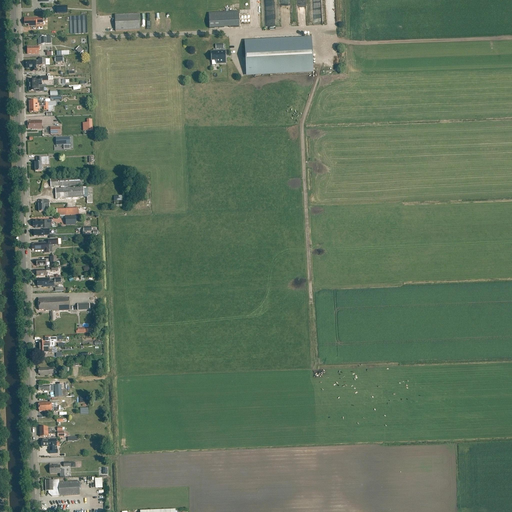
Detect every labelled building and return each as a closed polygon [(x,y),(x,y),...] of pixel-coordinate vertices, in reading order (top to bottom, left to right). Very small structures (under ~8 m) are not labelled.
[(238,12),(208,14),(209,29),(214,29),(214,28),(239,27),(238,12)] [(139,15),(115,16),(115,32),(140,31),(139,15)] [(43,18),(40,18),(36,19),(36,18),(24,18),(24,25),(28,25),(28,26),(36,26),(36,24),(43,23),(43,18)] [(245,42),(246,76),(312,73),(310,39),(245,42)] [(226,64),(225,52),(210,52),(211,61),(216,61),(216,64),(226,64)] [(26,69),(31,69),(32,69),(32,72),(36,72),(36,66),(46,66),(45,59),(38,60),(38,61),(35,61),(35,60),(26,60),(26,69)] [(40,81),(28,81),(29,87),(45,86),(42,86),(42,82),(48,81),(48,77),(43,77),(40,77),(40,81)] [(32,122),(28,123),(28,129),(32,129),(32,130),(42,130),(42,121),(32,121),(32,122)] [(54,145),(68,145),(68,137),(54,137),(54,145)] [(37,158),(37,164),(35,164),(35,172),(43,172),(42,165),(49,165),(48,158),(37,158)] [(63,189),(55,189),(56,199),(87,198),(87,204),(93,204),(92,188),(83,188),(69,188),(69,186),(83,185),(83,178),(51,180),(51,187),(63,187),(63,189)] [(114,197),(115,208),(129,207),(128,196),(114,197)] [(76,217),(66,217),(66,224),(66,226),(76,225),(76,223),(76,217)] [(51,220),(33,221),(33,227),(35,227),(35,228),(44,228),(44,229),(51,228),(51,220)] [(34,246),(32,246),(32,250),(34,250),(34,251),(44,251),(44,254),(49,254),(48,246),(58,246),(58,240),(48,240),(48,243),(34,244),(34,246)] [(50,279),(37,280),(37,287),(43,287),(43,288),(54,288),(54,282),(50,282),(50,279)] [(69,298),(38,299),(39,311),(45,310),(45,312),(70,311),(69,298)] [(55,386),(55,397),(66,397),(66,392),(62,392),(61,385),(55,386)] [(58,412),(58,410),(57,404),(52,404),(52,403),(39,404),(39,409),(40,409),(40,412),(44,412),(44,413),(48,413),(52,413),(52,412),(58,412)] [(56,440),(49,440),(49,441),(41,441),(41,448),(49,447),(50,450),(49,450),(49,451),(50,455),(58,454),(57,450),(55,450),(55,447),(56,447),(56,444),(56,440)] [(46,491),(48,491),(49,494),(52,497),(60,496),(60,497),(80,495),(79,482),(59,483),(59,481),(46,481),(46,491)]
